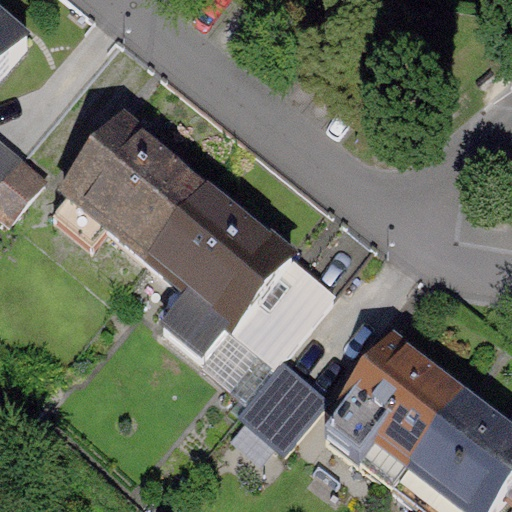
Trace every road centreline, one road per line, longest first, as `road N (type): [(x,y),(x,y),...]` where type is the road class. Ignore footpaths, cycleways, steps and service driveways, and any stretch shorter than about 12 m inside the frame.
road 1 (residential): [(131,15),(419,240)]
road 2 (residential): [(419,240),(483,121),(511,101)]
